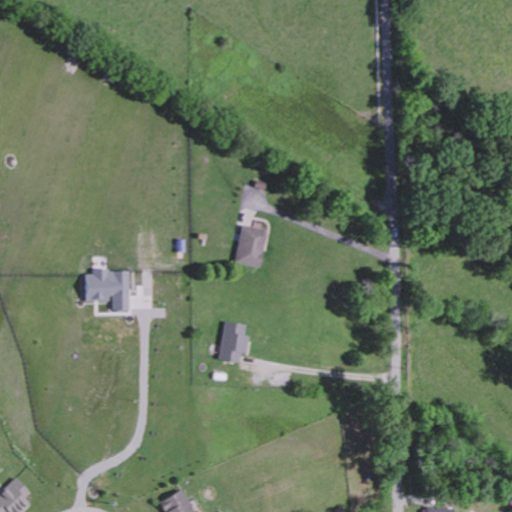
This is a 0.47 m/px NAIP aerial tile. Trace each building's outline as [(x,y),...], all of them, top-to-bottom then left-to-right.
[(262,228),(238,225),(234,264),(258,267),(262,228)] [(127,310),(126,271),(81,271),(82,301),(109,300),(109,310),(127,310)] [(216,360),(238,363),(240,353),(245,353),(248,335),(242,334),(244,324),(222,321),(216,360)] [(19,511),(27,504),(22,498),(27,493),(13,478),(0,490),(0,511),(19,511)] [(156,501),(160,511),(205,511),(191,511),(181,490),(156,501)]
